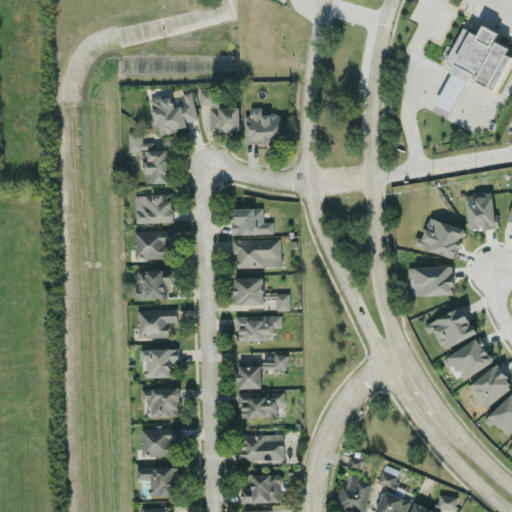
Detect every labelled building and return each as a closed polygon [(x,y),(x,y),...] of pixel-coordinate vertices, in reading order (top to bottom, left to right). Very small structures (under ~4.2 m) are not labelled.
[(462,27),(446,63),(453,66),(436,103),(451,110),(467,76),(495,89),(511,55),(506,53),(510,46),(495,39),(498,32),(483,25),(479,34),(462,27)] [(209,104),(210,131),(240,130),(240,106),(228,106),(227,94),(216,95),(215,88),(199,88),(200,104),(209,104)] [(198,120),(193,92),(173,96),(172,94),(150,98),(154,121),(158,120),(160,133),(188,128),(187,122),(198,120)] [(244,115),(245,142),(282,141),(281,113),(264,113),(264,106),(250,107),(250,114),(244,115)] [(143,182),(169,182),(168,148),(153,149),(153,141),(143,141),(142,131),(129,131),(129,151),(143,151),(143,182)] [(496,226),(492,190),(464,194),(469,230),(496,226)] [(135,194),(136,222),(173,221),(172,193),(135,194)] [(234,233),(273,232),(273,221),(263,221),(263,207),(233,208),(234,233)] [(414,244),(455,257),(465,228),(429,216),(422,238),(416,236),(414,244)] [(174,243),(174,229),(134,230),(135,259),(166,258),(166,243),(174,243)] [(232,239),(233,252),(237,252),(237,266),(281,265),(280,238),(232,239)] [(454,294),(453,265),(414,266),(415,295),(454,294)] [(164,298),(165,283),(175,283),(175,269),(137,268),(136,297),(164,298)] [(264,303),(263,276),(234,277),(235,304),(264,303)] [(276,293),(276,309),(290,309),(289,292),(276,293)] [(476,333),(463,305),(424,323),(428,332),(434,330),(443,348),(476,333)] [(137,309),(138,337),(169,336),(169,321),(177,321),(177,308),(137,309)] [(282,326),(282,314),(237,315),(237,340),(274,339),(274,326),(282,326)] [(443,359),(448,367),(453,363),(463,379),(494,360),(479,336),(443,359)] [(170,376),(170,361),(178,360),(178,347),(140,348),(141,360),(147,360),(147,376),(170,376)] [(287,369),(288,354),(274,353),(273,361),(261,360),(261,367),(287,369)] [(238,359),(239,388),(261,387),(261,358),(238,359)] [(483,407),(511,388),(511,386),(499,365),(468,383),(483,407)] [(150,416),(179,415),(179,386),(141,387),(142,402),(150,402),(150,416)] [(284,391),(239,392),(240,416),(277,416),(276,405),(284,404),(284,391)] [(511,392),(487,416),(506,437),(511,430),(511,392)] [(181,427),(141,428),(142,456),(172,455),(171,440),(181,440),(181,427)] [(284,459),(283,433),(240,434),(240,459),(284,459)] [(346,475),(360,478),(364,458),(350,455),(346,475)] [(136,478),(150,478),(150,495),(174,495),(174,480),(182,480),(182,467),(137,466),(136,478)] [(376,511),(405,511),(410,500),(402,497),(405,488),(394,484),(397,475),(381,470),(377,482),(385,485),(376,511)] [(241,502),(281,501),(280,472),(252,473),(252,487),(240,487),(241,502)] [(365,511),(372,482),(344,476),(337,507),(358,511),(365,511)] [(456,509),(458,496),(438,493),(436,506),(456,509)] [(440,511),(414,501),(409,511),(440,511)]
